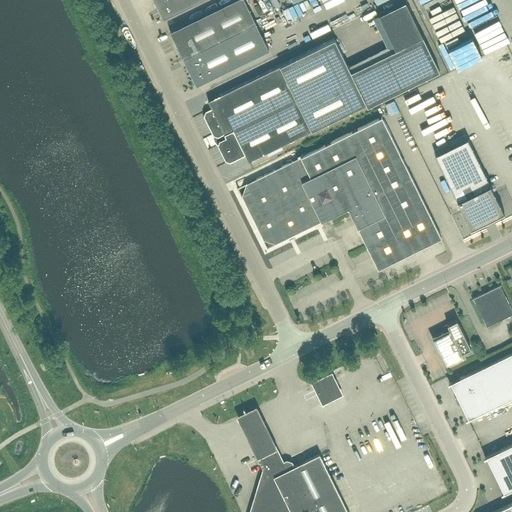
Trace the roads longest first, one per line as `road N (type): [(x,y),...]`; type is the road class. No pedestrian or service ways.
road 1 (unclassified): [(295,349),(122,0)]
road 2 (unclassified): [(458,511),(466,500),(463,477),(381,307)]
road 3 (tertiary): [(139,426),(295,349)]
road 4 (unknown): [(470,264),(409,132)]
road 5 (tertiary): [(381,307),(511,244)]
